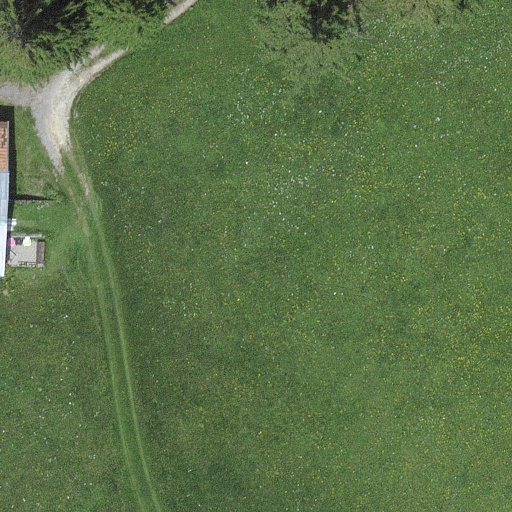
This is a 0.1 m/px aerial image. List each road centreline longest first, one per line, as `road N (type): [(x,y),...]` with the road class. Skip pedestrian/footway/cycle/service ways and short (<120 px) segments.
road 1 (track): [(52,96),(53,128),(87,198),(142,511)]
road 2 (track): [(177,0),(52,96)]
